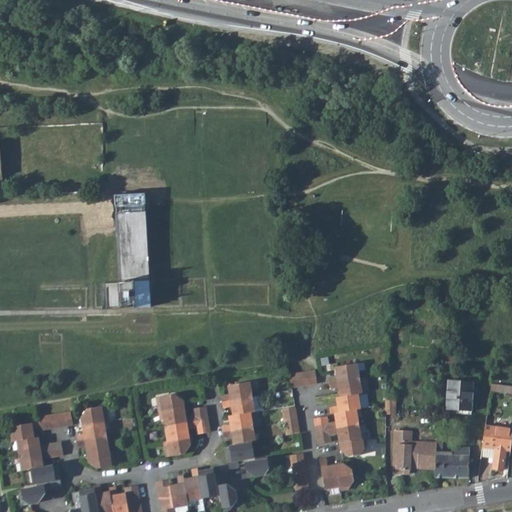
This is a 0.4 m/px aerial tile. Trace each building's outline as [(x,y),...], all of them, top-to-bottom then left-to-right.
[(121,307),(121,309),(138,308),(151,307),(150,278),(146,212),(146,205),(146,200),(145,194),(115,195),(115,200),(115,202),(115,206),(116,214),(116,226),(119,279),(119,283),(119,285),(120,292),(120,302),(121,307)] [(338,407),(342,407),(343,412),(336,413),(335,413),(336,422),(328,423),(330,435),(338,434),(341,451),(350,457),(360,455),(367,447),(365,439),(361,440),(357,410),(361,409),(358,395),(362,394),(358,364),(336,368),(338,377),(329,378),(331,390),(339,388),(341,397),(337,398),(338,407)] [(318,384),(315,371),(290,375),(292,388),(318,384)] [(231,425),(222,427),(224,438),(232,437),(234,446),(225,447),(229,469),(239,467),(238,461),(244,460),(255,458),(252,443),(256,443),(251,413),(255,412),(250,382),(228,386),(230,395),(221,396),(223,408),(232,407),(233,416),(229,416),(231,425)] [(473,384),(449,382),(447,411),(471,413),(473,384)] [(491,384),(490,391),(499,392),(500,385),(491,384)] [(511,393),(511,386),(500,385),(499,392),(511,393)] [(163,412),(166,412),(171,441),(168,442),(170,457),(184,454),(191,446),(188,429),(185,430),(183,418),(186,418),(183,401),(175,395),(160,397),(163,412)] [(387,397),(387,415),(397,415),(397,397),(387,397)] [(87,434),(89,446),(86,446),(88,463),(97,469),(111,467),(109,452),(105,452),(100,423),(104,422),(101,407),(87,409),(81,418),(84,435),(87,434)] [(197,435),(210,433),(206,407),(193,409),(194,416),(196,428),(197,435)] [(282,410),(286,436),(300,433),(295,408),(282,410)] [(48,430),(73,425),(70,412),(45,416),(48,430)] [(41,431),(48,430),(45,416),(39,418),(41,431)] [(318,419),(314,419),(318,444),(331,442),(330,435),(328,423),(327,417),(318,419)] [(32,424),(10,427),(12,442),(16,442),(34,438),(32,424)] [(511,437),(511,430),(485,426),(483,438),(482,448),(495,449),(494,457),(493,469),(503,470),(505,451),(510,451),(511,437)] [(437,444),(411,442),(412,431),(395,431),(393,473),(410,475),(410,468),(435,469),(437,444)] [(442,437),(437,437),(437,444),(435,469),(435,478),(469,478),(469,456),(441,455),(442,437)] [(43,468),(38,438),(34,438),(16,442),(21,471),(30,470),(33,485),(50,482),(51,488),(61,487),(57,465),(43,468)] [(45,459),(63,456),(61,443),(43,446),(45,459)] [(494,457),(495,449),(482,448),(481,456),(494,457)] [(303,454),(290,456),(296,491),(309,488),(303,454)] [(326,458),(320,459),(322,470),(321,470),(325,489),(340,487),(340,491),(348,489),(354,480),(352,470),(343,464),(327,467),(326,458)] [(255,477),(272,474),(271,466),(270,459),(255,461),(245,463),(245,466),(246,471),(255,477)] [(188,501),(221,495),(223,510),(238,508),(235,490),(227,484),(222,485),(216,486),(215,479),(221,478),(220,468),(198,472),(197,469),(191,470),(193,478),(184,479),(183,475),(177,476),(178,485),(170,486),(168,480),(155,482),(160,511),(173,511),(173,508),(188,505),(188,501)] [(141,511),(137,486),(124,488),(125,494),(116,495),(115,487),(109,488),(110,496),(102,498),(99,485),(93,486),(94,489),(72,493),(74,503),(80,502),(82,508),(75,509),(71,510),(69,511),(141,511)] [(18,490),(21,505),(39,502),(45,494),(44,486),(18,490)]
